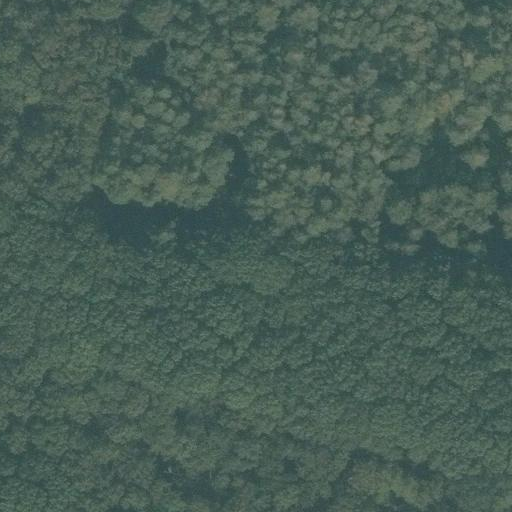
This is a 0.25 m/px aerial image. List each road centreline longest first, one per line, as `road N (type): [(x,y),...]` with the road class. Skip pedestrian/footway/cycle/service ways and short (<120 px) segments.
road 1 (track): [(511,294),(0,192)]
road 2 (track): [(71,207),(139,0)]
